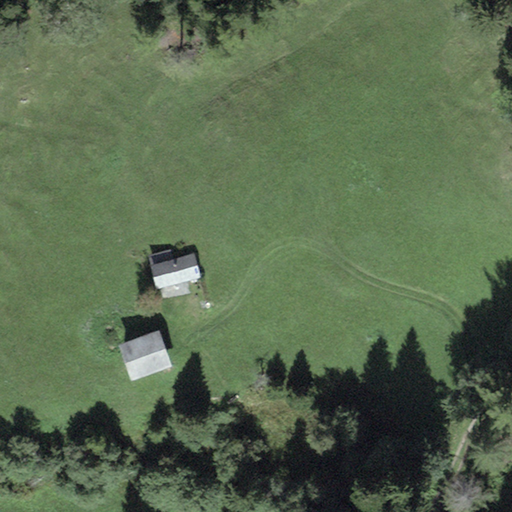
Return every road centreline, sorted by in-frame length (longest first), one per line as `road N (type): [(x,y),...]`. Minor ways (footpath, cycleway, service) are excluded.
road 1 (track): [(466,437),(472,376),(460,326),(438,303),(348,270)]
road 2 (track): [(429,511),(456,453),(511,370)]
